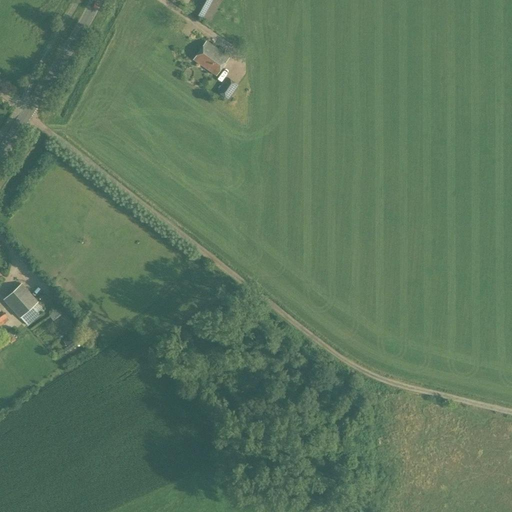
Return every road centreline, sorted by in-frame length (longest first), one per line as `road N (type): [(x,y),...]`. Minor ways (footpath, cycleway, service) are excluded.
road 1 (unclassified): [(511,411),(355,372),(25,114)]
road 2 (tertiary): [(25,114),(95,0)]
